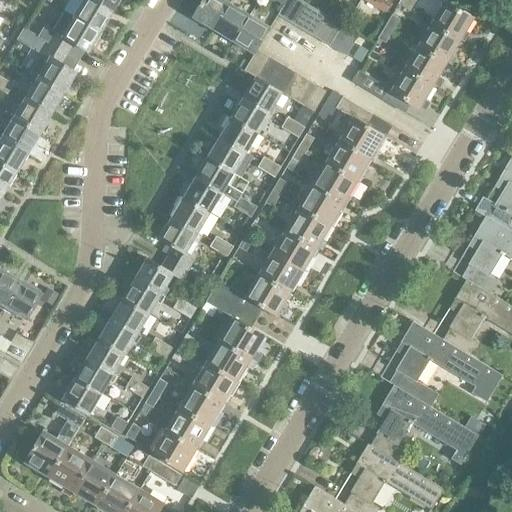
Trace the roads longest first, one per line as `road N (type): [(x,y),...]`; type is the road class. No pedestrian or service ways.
road 1 (residential): [(0,422),(81,290),(100,106),(160,0)]
road 2 (residential): [(246,511),(461,153)]
road 3 (residential): [(461,153),(274,45)]
